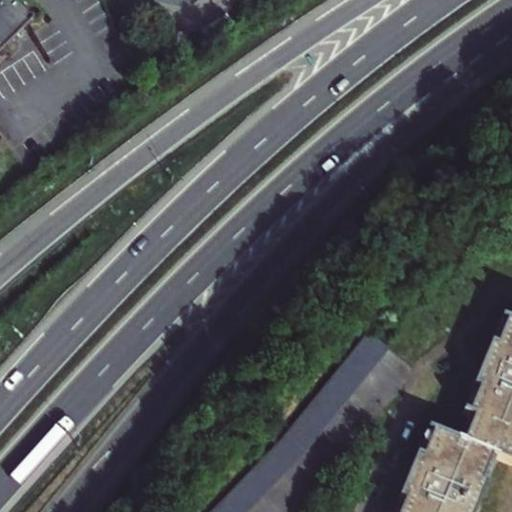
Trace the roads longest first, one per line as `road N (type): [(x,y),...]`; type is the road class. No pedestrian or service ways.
road 1 (trunk): [(0,486),(240,231),(371,114),(466,44)]
road 2 (trunk): [(70,511),(252,283),(421,108),(466,44)]
road 3 (trunk): [(440,0),(215,184),(0,408)]
road 4 (trunk): [(367,0),(218,102),(0,272)]
